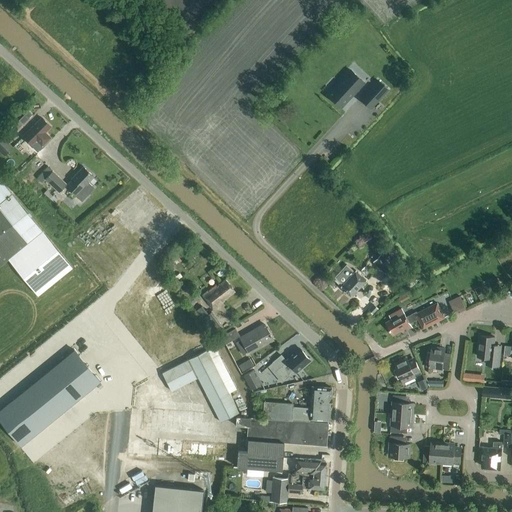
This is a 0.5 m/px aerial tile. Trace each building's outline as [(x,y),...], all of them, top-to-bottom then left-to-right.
[(350,70),(331,91),(331,92),(344,103),(363,83),(350,70)] [(378,81),(367,92),(377,101),(387,90),(378,81)] [(52,127),(41,117),(22,137),(32,147),(36,142),(42,148),(51,138),(46,133),(52,127)] [(0,134),(0,152),(4,156),(13,147),(0,134)] [(66,184),(47,167),(37,178),(42,183),(44,180),(59,193),(66,184)] [(77,197),(84,190),(82,188),(93,177),(83,167),(71,179),(72,179),(65,186),(77,197)] [(72,268),(39,229),(0,180),(0,265),(8,259),(38,296),(72,268)] [(390,249),(386,253),(384,251),(377,258),(378,258),(382,262),(379,264),(384,268),(385,267),(388,271),(395,263),(393,261),(398,256),(390,249)] [(339,272),(347,280),(340,287),(351,297),(365,281),(355,272),(354,272),(346,264),(339,272)] [(366,274),(371,270),(366,265),(361,269),(366,274)] [(409,275),(402,282),(408,289),(416,282),(409,275)] [(225,280),(217,286),(215,284),(202,295),(207,302),(213,309),(224,301),(223,300),(234,291),(225,280)] [(190,301),(197,296),(188,285),(181,290),(190,301)] [(451,305),(462,300),(460,296),(449,302),(451,305)] [(377,308),(372,304),(366,310),(371,314),(377,308)] [(443,317),(437,304),(417,314),(417,313),(407,318),(402,308),(389,315),(391,320),(386,323),(393,336),(402,331),(403,334),(412,329),(410,324),(419,320),(423,327),(432,322),(434,322),(442,318),(443,317)] [(249,354),(273,340),(264,325),(240,338),(249,354)] [(226,344),(240,336),(235,328),(221,337),(226,344)] [(494,337),(480,336),(478,357),(487,358),(487,364),(499,366),(501,345),(494,345),(494,337)] [(445,349),(432,347),(431,352),(427,352),(426,362),(430,362),(429,367),(449,370),(451,357),(445,357),(444,355),(445,349)] [(295,371),(309,360),(301,350),(286,362),(280,355),(271,362),(279,371),(278,373),(283,380),(288,376),(287,375),(294,369),(295,371)] [(238,413),(228,393),(207,351),(188,360),(220,422),(238,413)] [(76,354),(0,412),(0,419),(22,447),(101,385),(76,354)] [(407,358),(395,364),(397,368),(394,370),(398,379),(401,378),(403,382),(422,374),(414,357),(408,360),(407,358)] [(171,391),(196,378),(187,360),(162,373),(171,391)] [(243,376),(251,390),(261,384),(254,370),(243,376)] [(464,373),(463,381),(484,383),(485,375),(464,373)] [(426,379),(420,381),(423,390),(429,387),(426,379)] [(484,386),(483,397),(494,398),(494,396),(499,397),(500,388),(484,386)] [(291,420),(291,421),(309,422),(310,419),(329,421),(330,410),(331,399),(330,399),(331,388),(312,387),(310,408),(292,407),(291,420)] [(406,396),(393,395),(392,414),(412,415),(413,403),(407,403),(406,401),(406,396)] [(291,420),(292,407),(292,404),(264,402),(263,418),(291,420)] [(412,415),(392,414),(390,432),(403,433),(404,428),(405,426),(412,427),(412,415)] [(328,423),(309,422),(291,421),(236,417),(235,426),(248,427),(247,440),(248,440),(247,452),(238,451),(237,463),(236,467),(282,470),(283,452),(282,452),(283,443),(326,446),(328,423)] [(403,437),(390,436),(389,456),(394,456),(394,460),(404,461),(404,457),(409,457),(410,444),(404,444),(403,442),(403,437)] [(482,466),(501,468),(502,448),(501,448),(502,442),(496,441),(495,448),(483,447),(482,466)] [(441,463),(443,443),(431,442),(431,448),(429,450),(424,449),(423,462),(441,463)] [(455,444),(443,443),(441,463),(460,465),(461,446),(454,446),(455,444)] [(295,458),(294,474),(325,476),(326,463),(320,463),(320,460),(309,459),(309,460),(295,458)] [(325,476),(294,474),(294,475),(288,474),(288,478),(273,477),(271,501),(286,503),(287,492),(301,493),(302,488),(324,490),(325,476)] [(151,511),(200,511),(203,491),(155,485),(151,511)]
